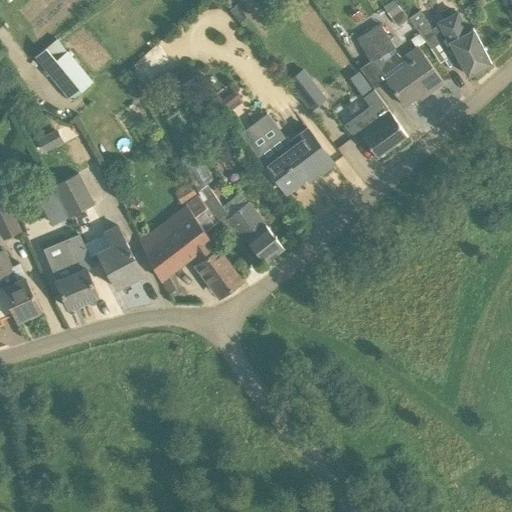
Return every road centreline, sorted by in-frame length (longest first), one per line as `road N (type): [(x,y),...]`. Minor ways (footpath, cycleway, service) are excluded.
road 1 (residential): [(212,331),(511,72)]
road 2 (residential): [(212,331),(356,511)]
road 3 (residential): [(0,364),(155,318),(194,319),(212,331)]
